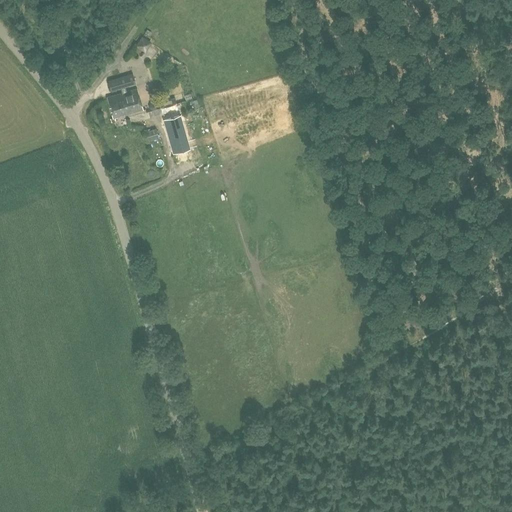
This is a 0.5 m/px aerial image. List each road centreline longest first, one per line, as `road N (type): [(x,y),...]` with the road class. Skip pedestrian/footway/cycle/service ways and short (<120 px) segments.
road 1 (unclassified): [(201,511),(103,175),(70,114),(0,28)]
road 2 (track): [(187,460),(307,401),(511,277)]
road 3 (track): [(81,101),(155,0)]
